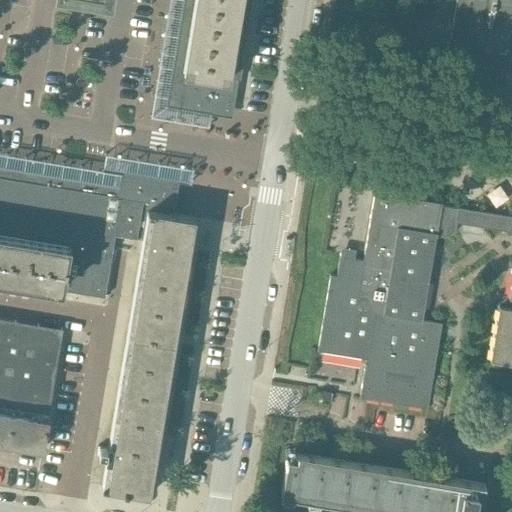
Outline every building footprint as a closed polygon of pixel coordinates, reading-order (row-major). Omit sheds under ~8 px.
[(193,0),(191,16),(181,73),(177,100),(229,109),(233,83),(234,78),(236,79),(245,26),(248,0),(193,0)] [(354,255),(340,253),(336,275),(330,274),(317,351),(316,355),(365,363),(358,401),(426,413),(440,327),(421,323),(435,236),(436,236),(444,237),(446,237),(448,237),(450,236),(451,236),(452,235),(454,233),(455,231),(456,229),(457,221),(500,228),(499,234),(464,228),(460,253),(509,260),(511,241),(511,235),(501,234),(501,229),(511,230),(511,268),(507,294),(511,294),(511,304),(498,302),(488,357),(511,361),(511,0),(455,0),(447,59),(511,69),(511,217),(442,206),(442,203),(422,200),(421,201),(374,193),(363,260),(354,259),(354,255)] [(120,197),(170,206),(171,203),(172,203),(173,201),(176,185),(176,183),(175,182),(174,182),(133,175),(131,175),(130,176),(130,177),(127,176),(123,179),(123,182),(122,182),(121,182),(121,183),(120,183),(119,191),(119,192),(119,193),(120,194),(121,195),(120,197)] [(0,280),(52,289),(104,297),(114,235),(120,197),(67,188),(0,176),(0,280)] [(114,235),(142,239),(108,447),(98,445),(96,455),(106,456),(101,487),(122,490),(122,492),(127,492),(127,491),(148,495),(195,218),(169,213),(170,206),(120,197),(114,235)] [(0,318),(0,442),(18,445),(41,449),(61,329),(38,325),(15,321),(0,318)] [(479,511),(484,484),(297,453),(296,459),(287,457),(281,494),(390,511),(479,511)]
